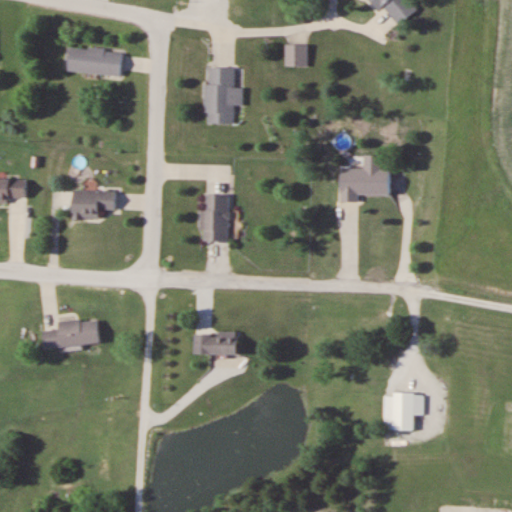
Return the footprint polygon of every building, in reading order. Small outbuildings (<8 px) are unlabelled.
[(368,0),(378,12),(385,7),(400,26),(421,10),(413,0),(368,0)] [(309,45),(286,45),(286,66),(309,66),(309,45)] [(122,76),(123,51),(69,47),(68,72),(122,76)] [(244,105),(244,87),(235,87),(236,68),(207,67),(206,122),(234,123),(235,105),(244,105)] [(359,194),(389,194),(389,168),(341,168),(341,202),(359,202),(359,194)] [(11,197),(26,197),(26,179),(0,178),(0,202),(11,203),(11,197)] [(73,220),(100,220),(100,210),(116,210),(116,191),(73,191),(73,220)] [(230,242),(230,194),(203,194),(203,242),(230,242)] [(44,331),(45,349),(100,345),(98,319),(58,322),(59,329),(44,331)] [(238,333),(195,333),(195,355),(238,355),(238,333)] [(385,430),(414,430),(414,415),(424,415),(425,394),(385,394),(385,430)]
